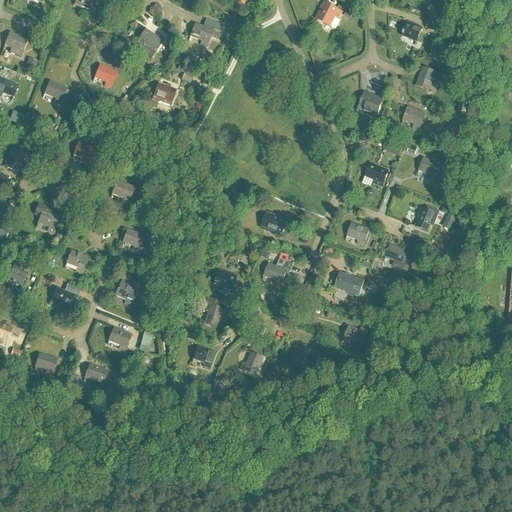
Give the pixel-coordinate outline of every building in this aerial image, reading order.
[(44,0),(31,0),(43,4),(41,8),(42,8),(44,0)] [(76,0),(74,6),(75,7),(77,3),(90,8),(88,12),(89,12),(93,0),(76,0)] [(342,12),(326,4),(317,21),(333,29),(334,29),(330,27),(335,17),(339,19),(342,12)] [(345,13),(352,17),(354,11),(347,8),(345,13)] [(203,28),(195,25),(189,42),(190,42),(191,38),(202,42),(200,46),(207,48),(210,39),(217,42),(220,34),(219,34),(221,27),(205,21),(203,28)] [(426,29),(441,35),(441,34),(443,35),(445,30),(443,29),(444,28),(429,22),(426,29)] [(403,34),(402,37),(417,43),(415,46),(416,46),(422,29),(408,23),(404,32),(403,32),(403,34)] [(161,41),(146,31),(136,45),(136,46),(149,63),(155,54),(153,53),(161,41)] [(10,34),(3,50),(4,50),(5,46),(11,49),(9,54),(20,58),(21,57),(28,41),(10,34)] [(457,36),(449,36),(449,44),(457,44),(457,36)] [(168,37),(163,45),(169,49),(175,41),(168,37)] [(34,72),(38,62),(28,59),(25,69),(34,72)] [(111,90),(118,74),(100,66),(93,83),(94,83),(95,79),(106,83),(105,87),(111,90)] [(422,68),(416,86),(429,91),(433,80),(437,82),(440,75),(422,68)] [(18,86),(1,80),(0,82),(0,97),(1,98),(3,94),(13,98),(12,102),(18,86)] [(67,89),(50,82),(44,99),(46,95),(56,99),(55,103),(61,106),(67,89)] [(165,87),(158,85),(156,84),(150,102),(157,105),(157,104),(169,108),(175,91),(169,89),(170,87),(166,85),(165,87)] [(82,102),(88,99),(85,93),(79,96),(82,102)] [(365,109),(363,115),(377,120),(385,97),(380,95),(378,99),(365,93),(362,102),(360,104),(360,107),(365,109)] [(457,113),(466,114),(467,103),(459,101),(457,113)] [(426,115),(408,108),(402,125),(404,121),(414,125),(413,129),(420,132),(426,115)] [(378,126),(380,127),(379,128),(385,131),(385,129),(387,130),(393,115),(385,112),(378,126)] [(20,127),(24,116),(16,113),(12,123),(20,127)] [(384,152),(398,158),(403,147),(388,141),(384,152)] [(90,166),(97,150),(79,143),(73,160),(75,156),(86,160),(84,164),(90,166)] [(2,166),(1,167),(19,173),(24,161),(27,162),(30,157),(13,150),(5,168),(2,166)] [(442,166),(424,159),(418,176),(420,172),(431,176),(429,180),(435,183),(442,166)] [(371,165),(364,181),(365,181),(366,178),(377,182),(375,185),(382,188),(388,172),(371,165)] [(122,203),(129,205),(135,189),(117,182),(111,199),(113,195),(123,199),(122,203)] [(52,210),(38,205),(34,215),(41,218),(37,228),(39,224),(49,228),(48,232),(54,235),(61,218),(50,214),(52,210)] [(440,212),(427,207),(426,211),(419,208),(416,215),(420,216),(416,227),(412,225),(412,226),(428,232),(432,223),(435,224),(440,212)] [(287,223),(270,216),(266,214),(260,230),(265,232),(266,228),(276,232),(275,236),(281,238),(287,223)] [(0,242),(4,244),(10,225),(0,221),(0,242)] [(364,247),(370,231),(352,225),(346,241),(347,241),(348,237),(359,241),(357,245),(364,247)] [(344,243),(347,234),(328,228),(325,236),(344,243)] [(127,231),(122,246),(121,247),(122,248),(123,243),(134,247),(133,252),(139,254),(145,237),(127,231)] [(374,243),(371,249),(377,252),(380,245),(374,243)] [(407,257),(408,253),(391,246),(384,263),(385,263),(386,259),(393,262),(392,266),(393,269),(405,273),(408,272),(412,260),(407,257)] [(263,248),(261,256),(267,258),(269,250),(263,248)] [(349,251),(350,260),(361,259),(360,250),(349,251)] [(83,275),(89,259),(72,252),(65,268),(67,264),(77,269),(76,272),(83,275)] [(276,267),(269,265),(263,281),(264,281),(265,277),(276,282),(274,285),(281,288),(287,271),(289,272),(291,266),(279,261),(276,267)] [(15,265),(7,285),(7,286),(9,282),(22,287),(20,291),(21,291),(28,274),(19,271),(21,267),(15,265)] [(491,283),(510,282),(509,265),(490,266),(491,283)] [(214,288),(215,285),(226,288),(225,292),(231,294),(236,277),(218,271),(213,288),(214,288)] [(365,282),(340,274),(338,281),(340,282),(340,284),(341,285),(339,289),(351,294),(351,295),(359,298),(365,282)] [(121,284),(114,300),(116,296),(126,301),(124,305),(131,308),(138,291),(121,284)] [(67,286),(64,292),(57,289),(50,305),(51,306),(52,302),(63,306),(61,310),(68,312),(74,296),(73,296),(76,290),(67,286)] [(208,299),(204,312),(208,313),(204,324),(201,322),(200,323),(216,328),(220,315),(223,316),(225,311),(218,308),(219,302),(208,299)] [(12,330),(0,325),(0,339),(1,340),(0,341),(0,343),(6,346),(12,330)] [(349,327),(343,344),(345,340),(355,344),(354,348),(360,350),(368,330),(362,328),(360,332),(349,327)] [(114,329),(107,345),(108,346),(109,342),(120,346),(119,350),(125,352),(132,336),(114,329)] [(306,371),(313,353),(297,347),(296,347),(300,349),(296,359),(292,357),(290,364),(306,371)] [(198,348),(192,364),(193,364),(194,361),(204,364),(203,367),(210,370),(215,354),(198,348)] [(10,356),(18,359),(21,352),(13,350),(10,356)] [(257,377),(264,359),(248,352),(248,353),(251,354),(247,365),(243,363),(240,370),(257,377)] [(57,361),(40,355),(34,371),(35,371),(36,368),(46,371),(45,375),(52,377),(57,361)] [(143,367),(147,359),(140,356),(137,364),(143,367)] [(108,372),(89,365),(83,383),(84,383),(85,378),(103,385),(108,372)] [(196,403),(203,402),(202,394),(195,395),(196,403)]
